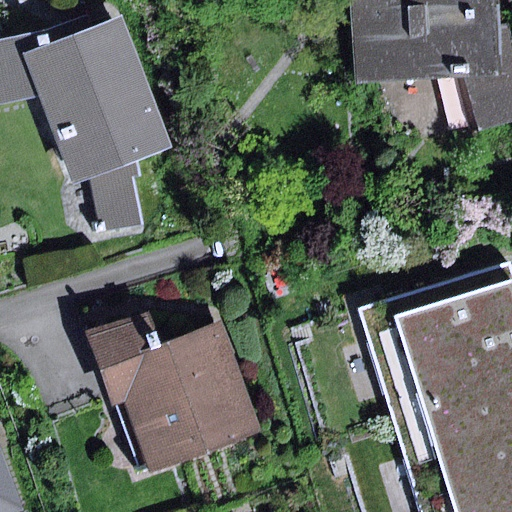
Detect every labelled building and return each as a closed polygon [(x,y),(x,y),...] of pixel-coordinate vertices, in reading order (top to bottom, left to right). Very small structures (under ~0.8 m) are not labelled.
[(493,0),(354,0),(359,86),(457,77),(475,134),(511,124),(511,33),(510,25),(495,27),(493,0)] [(44,30),(0,41),(0,105),(42,98),(74,185),(92,178),(138,158),(168,146),(123,16),(95,29),(90,14),(67,22),(44,30)] [(142,177),(138,158),(92,178),(100,232),(142,225),(133,178),(142,177)] [(275,209),(219,226),(231,265),(287,247),(275,209)] [(511,511),(511,271),(510,267),(360,314),(423,511),(511,511)] [(150,311),(90,331),(114,404),(124,400),(149,474),(261,437),(223,324),(161,345),(150,311)] [(0,511),(14,511),(23,509),(0,446),(0,511)]
